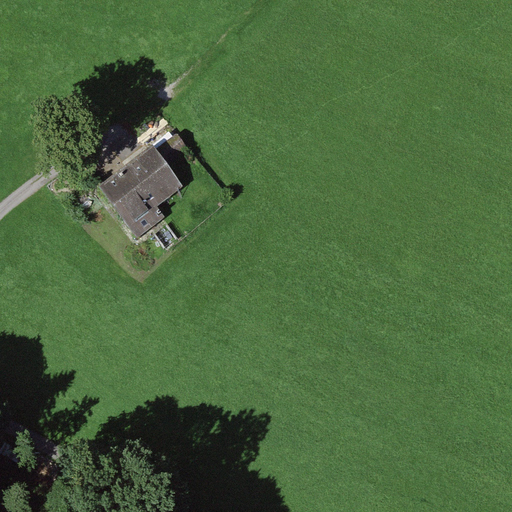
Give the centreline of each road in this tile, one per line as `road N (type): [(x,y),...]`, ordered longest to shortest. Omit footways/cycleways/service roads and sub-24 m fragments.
road 1 (track): [(268,0),(202,70),(0,216)]
road 2 (track): [(0,431),(120,511)]
